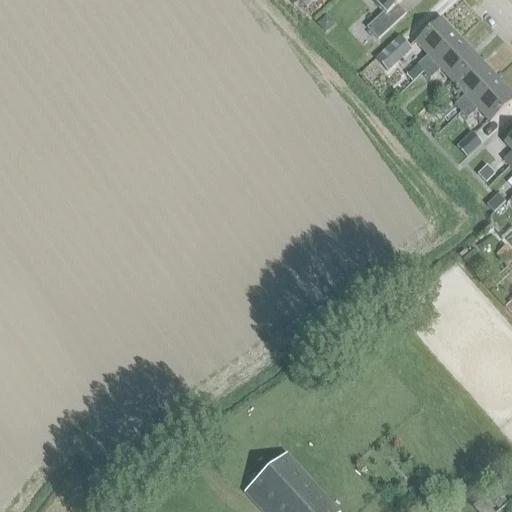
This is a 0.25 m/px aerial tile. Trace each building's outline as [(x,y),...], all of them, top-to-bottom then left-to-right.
[(295,0),(305,10),(312,4),(316,0),(295,0)] [(368,0),(382,14),(366,29),(377,41),(404,16),(396,6),(402,0),(368,0)] [(416,66),(422,74),(458,40),(439,20),(414,44),(426,57),(416,66)] [(374,61),(386,74),(410,52),(398,39),(374,61)] [(422,74),(423,74),(429,80),(439,71),(451,84),(477,60),(458,40),(422,74)] [(495,80),(477,60),(451,84),(463,97),(453,106),(460,113),(495,80)] [(511,102),(511,97),(495,80),(460,113),(466,120),(476,111),(489,124),(511,102)] [(455,148),(465,159),(481,145),(470,134),(455,148)] [(501,162),(507,168),(511,163),(511,134),(503,144),(511,153),(501,162)] [(503,185),(511,175),(511,163),(507,168),(508,168),(497,179),(503,185)] [(484,185),(493,176),(485,168),(476,176),(484,185)] [(485,208),(492,215),(504,204),(497,197),(485,208)] [(251,482),(242,490),(261,511),(336,511),(284,453),(260,474),(261,475),(252,483),(251,482)] [(473,511),(489,511),(479,501),(470,509),(473,511)]
